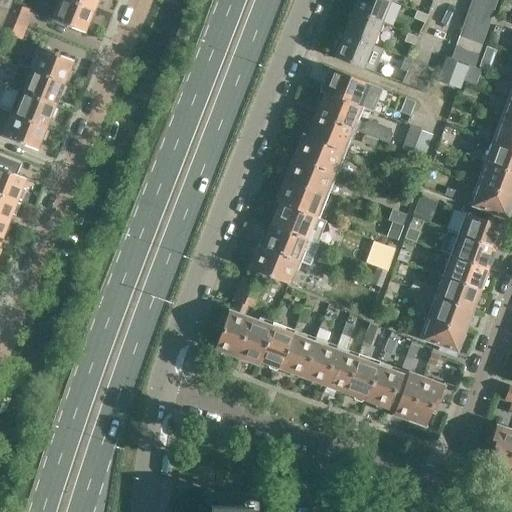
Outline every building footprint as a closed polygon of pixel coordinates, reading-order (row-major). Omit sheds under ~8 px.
[(0,0),(0,5),(8,9),(11,2),(11,0),(0,0)] [(94,9),(72,0),(55,0),(50,13),(49,17),(84,32),(94,9)] [(72,0),(94,9),(97,0),(72,0)] [(389,0),(356,0),(352,10),(382,22),(391,1),(389,0)] [(471,0),(471,2),(494,10),(497,0),(471,0)] [(8,9),(5,15),(27,24),(33,11),(22,7),(22,6),(11,2),(8,9)] [(471,2),(467,13),(490,21),(494,10),(471,2)] [(413,17),(425,22),(428,14),(417,9),(413,17)] [(352,10),(343,32),(373,45),(382,22),(352,10)] [(467,13),(463,24),(486,32),(490,21),(467,13)] [(5,15),(4,19),(0,27),(0,30),(10,34),(21,38),(27,24),(5,15)] [(486,32),(463,24),(459,35),(482,44),(486,32)] [(343,32),(334,55),(363,67),(366,61),(373,45),(343,32)] [(404,40),(413,44),(414,44),(417,36),(407,32),(404,40)] [(459,35),(455,46),(478,55),(482,44),(459,35)] [(28,67),(31,68),(64,81),(73,59),(40,46),(37,44),(28,67)] [(478,55),(455,46),(451,58),(468,64),(474,66),(478,55)] [(495,52),(486,49),(484,49),(479,65),(490,69),(495,52)] [(407,71),(411,60),(404,57),(399,68),(407,71)] [(445,57),(437,79),(437,80),(448,84),(456,61),(445,57)] [(402,82),(414,87),(423,64),(411,60),(407,71),(402,82)] [(456,61),(448,84),(460,88),(462,83),(463,80),(465,76),(469,66),(467,65),(456,61)] [(423,64),(414,87),(426,91),(434,69),(423,64)] [(465,76),(463,80),(475,84),(480,69),(469,65),(469,66),(465,76)] [(3,83),(22,91),(55,103),(64,81),(31,68),(28,67),(22,81),(6,76),(3,83)] [(330,67),(321,90),(361,107),(368,89),(367,88),(369,83),(330,67)] [(0,107),(10,111),(13,113),(46,126),(55,103),(22,91),(19,90),(13,104),(6,101),(6,102),(0,99),(0,107)] [(319,106),(316,115),(355,130),(360,119),(357,118),(361,107),(321,90),(315,104),(319,106)] [(487,101),(502,106),(504,98),(490,94),(487,101)] [(511,101),(509,100),(501,121),(511,125),(511,101)] [(1,135),(4,136),(37,149),(46,126),(13,113),(10,111),(1,135)] [(309,118),(303,135),(343,152),(348,138),(352,139),(355,130),(316,115),(314,120),(309,118)] [(511,125),(501,121),(493,142),(511,149),(511,125)] [(365,125),(362,133),(374,137),(377,130),(365,125)] [(421,129),(410,125),(402,149),(413,153),(421,129)] [(476,135),(490,140),(492,133),(478,128),(476,135)] [(421,129),(413,153),(424,156),(432,133),(421,129)] [(362,133),(359,141),(371,145),(374,137),(362,133)] [(303,135),(294,157),(334,173),(343,152),(303,135)] [(511,149),(493,142),(486,163),(511,172),(511,149)] [(468,157),(483,161),(485,154),(471,149),(468,157)] [(354,155),(351,163),(363,168),(366,160),(354,155)] [(294,157),(285,179),(325,195),(334,173),(294,157)] [(511,172),(486,163),(478,183),(511,195),(511,172)] [(0,192),(18,200),(27,178),(0,166),(0,192)] [(463,177),(473,181),(476,173),(465,170),(463,177)] [(346,178),(343,186),(355,191),(358,183),(346,178)] [(285,179),(276,201),(317,217),(325,195),(285,179)] [(511,195),(478,183),(471,203),(506,216),(510,206),(511,205),(511,195)] [(458,190),(455,198),(466,202),(468,194),(458,190)] [(0,218),(9,222),(18,200),(0,192),(0,218)] [(437,202),(420,195),(412,215),(430,221),(437,202)] [(275,217),(272,225),(311,240),(315,230),(312,228),(317,217),(276,201),(271,215),(275,217)] [(467,212),(459,234),(495,247),(496,244),(499,243),(501,237),(500,235),(505,221),(489,215),(487,219),(467,212)] [(0,244),(9,222),(0,218),(0,244)] [(411,218),(404,238),(416,242),(422,222),(411,218)] [(398,241),(403,227),(391,223),(387,237),(398,241)] [(265,229),(258,245),(299,261),(314,267),(323,245),(311,240),(272,225),(270,230),(265,229)] [(442,251),(451,255),(487,267),(488,264),(491,263),(493,258),(492,255),(495,247),(459,234),(449,230),(442,251)] [(382,256),(391,260),(396,248),(387,244),(382,256)] [(251,267),(263,272),(290,283),(299,261),(258,245),(249,266),(251,267)] [(401,248),(397,259),(408,262),(412,252),(401,248)] [(451,255),(444,275),(480,289),(481,286),(483,285),(486,278),(484,275),(487,267),(451,255)] [(306,265),(303,273),(315,278),(318,270),(306,265)] [(242,276),(238,287),(260,296),(264,285),(258,282),(263,272),(251,267),(247,278),(242,276)] [(381,286),(386,271),(374,267),(369,282),(381,286)] [(444,275),(436,296),(472,309),(476,299),(478,298),(481,292),(479,290),(480,289),(444,275)] [(400,283),(389,278),(381,300),(393,304),(400,283)] [(433,286),(420,281),(417,289),(431,294),(433,286)] [(260,296),(238,287),(234,298),(238,300),(238,301),(248,305),(255,308),(260,296)] [(436,296),(429,316),(464,329),(468,320),(471,319),(473,313),(472,310),(472,309),(436,296)] [(280,300),(277,310),(287,313),(290,303),(280,300)] [(238,301),(234,310),(230,309),(229,311),(224,309),(218,325),(223,327),(216,346),(217,347),(217,349),(227,353),(228,351),(237,354),(252,316),(245,314),(248,305),(238,301)] [(426,307),(413,301),(410,309),(424,314),(426,307)] [(310,310),(302,308),(297,322),(305,325),(310,310)] [(325,314),(315,340),(302,374),(311,378),(312,382),(319,385),(322,382),(323,383),(336,347),(326,343),(330,331),(327,330),(332,317),(325,314)] [(252,316),(237,354),(246,358),(245,360),(256,364),(257,362),(259,363),(260,359),(273,324),(252,316)] [(429,316),(421,338),(440,344),(438,349),(455,355),(460,340),(463,340),(465,333),(464,330),(464,329),(429,316)] [(274,321),(273,324),(260,359),(269,362),(269,367),(277,369),(280,366),(281,366),(293,332),(283,328),(284,325),(274,321)] [(402,331),(416,336),(418,328),(405,323),(402,331)] [(345,324),(336,347),(323,383),(332,386),(333,391),(341,393),(344,390),(345,390),(358,355),(346,351),(347,348),(345,348),(353,327),(345,324)] [(369,325),(362,343),(369,345),(375,327),(369,325)] [(294,329),(293,332),(281,366),(290,370),(291,375),(297,377),(301,374),(302,374),(315,340),(304,336),(305,333),(294,329)] [(388,338),(384,350),(392,352),(396,340),(388,338)] [(410,345),(406,357),(414,360),(418,348),(410,345)] [(430,352),(426,364),(434,367),(436,361),(438,355),(430,352)] [(359,353),(358,355),(345,390),(354,394),(355,398),(362,401),(365,398),(379,363),(367,359),(368,356),(359,353)] [(379,363),(365,398),(375,402),(376,406),(383,409),(387,406),(400,371),(390,367),(391,364),(380,360),(379,363)] [(440,381),(402,367),(400,371),(394,389),(437,405),(439,400),(440,401),(445,389),(442,389),(444,385),(439,383),(440,381)] [(437,405),(394,389),(387,406),(395,409),(393,413),(396,414),(395,415),(406,419),(407,417),(425,424),(431,410),(435,411),(437,405)] [(511,427),(504,425),(504,426),(498,424),(496,428),(494,427),(490,438),(492,439),(488,450),(491,452),(486,466),(505,473),(511,453),(511,427)] [(207,510),(206,511),(257,511),(258,506),(258,499),(241,498),(241,505),(211,505),(211,511),(207,510)]
